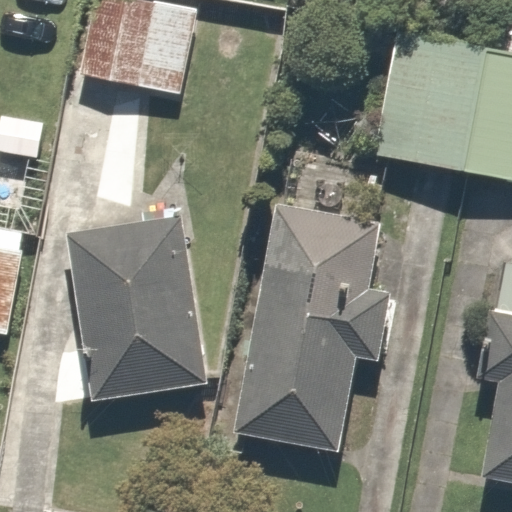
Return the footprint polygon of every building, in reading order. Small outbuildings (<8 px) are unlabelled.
[(204,0),(97,0),(87,72),(191,88),(204,0)] [(511,46),(398,28),(378,156),(511,178),(511,46)] [(366,287),(378,223),(277,204),(233,433),(342,454),(361,357),(381,361),(394,293),(366,287)] [(210,386),(186,213),(70,230),(94,402),(210,386)] [(28,245),(0,241),(0,332),(14,335),(28,245)] [(511,481),(511,313),(493,310),(481,373),(500,377),(482,476),(511,481)]
